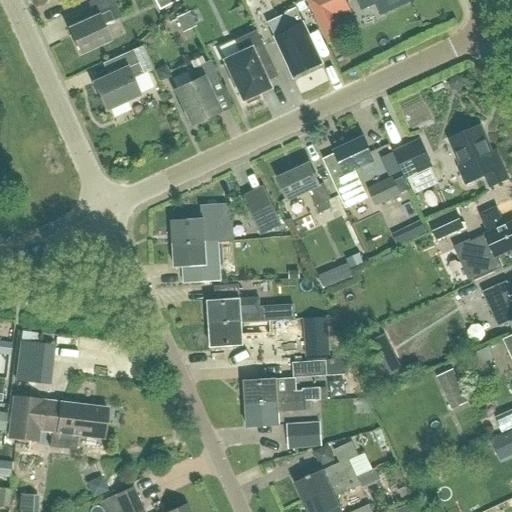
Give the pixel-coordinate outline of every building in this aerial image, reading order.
[(79,56),(109,43),(102,28),(119,20),(110,0),(98,0),(87,5),(94,20),(68,32),(79,56)] [(320,27),(320,26),(329,47),(345,41),(336,20),(350,14),(344,0),(319,0),(310,4),(320,27)] [(358,0),(363,10),(377,3),(382,14),(413,1),(412,0),(358,0)] [(195,27),(188,13),(177,19),(183,32),(195,27)] [(322,65),(303,25),(274,38),(292,78),(322,65)] [(233,42),(239,55),(223,62),(241,102),(245,100),(247,104),(258,99),(256,95),(269,90),(258,66),(269,61),(255,32),(233,42)] [(104,112),(138,97),(131,81),(143,76),(133,53),(108,64),(113,76),(92,86),(104,112)] [(212,100),(224,94),(209,63),(186,74),(191,86),(176,93),(191,126),(218,114),(212,100)] [(166,79),(168,74),(165,67),(154,72),(159,83),(166,79)] [(492,155),(483,134),(480,128),(451,141),(463,168),(459,170),(466,186),(486,178),(490,189),(509,180),(497,153),(492,155)] [(374,161),(364,140),(336,152),(337,155),(325,160),(325,159),(323,160),(345,208),(367,199),(354,170),(374,161)] [(421,140),(393,152),(406,181),(409,180),(415,194),(438,184),(432,170),(434,169),(421,140)] [(393,154),(380,160),(389,179),(402,173),(393,154)] [(319,186),(309,164),(278,178),(289,201),(309,192),(319,215),(331,209),(328,201),(330,200),(323,184),(319,186)] [(393,178),(368,190),(376,207),(384,204),(397,198),(401,196),(393,178)] [(469,244),(457,249),(465,267),(462,268),(469,283),(502,269),(497,257),(511,250),(511,224),(505,228),(496,208),(480,216),(488,234),(489,235),(471,243),(470,240),(468,241),(469,244)] [(261,234),(281,224),(274,209),(254,219),(261,234)] [(456,212),(429,224),(437,241),(464,229),(456,212)] [(174,246),(219,245),(235,244),(234,234),(206,235),(205,222),(173,224),(174,246)] [(355,250),(365,248),(360,229),(351,231),(355,250)] [(222,283),(219,245),(174,246),(176,269),(184,269),(185,285),(222,283)] [(511,283),(508,285),(507,283),(483,294),(499,329),(511,322),(511,283)] [(209,303),(210,326),(270,323),(286,322),(293,321),(292,307),(260,308),(260,300),(241,302),(240,288),(216,289),(217,303),(209,303)] [(327,319),(304,321),(307,357),(330,356),(327,319)] [(270,323),(210,326),(212,350),(244,348),(243,334),(286,331),(286,322),(270,323)] [(11,344),(0,342),(0,354),(10,356),(11,344)] [(17,368),(45,371),(49,346),(20,343),(17,368)] [(373,354),(358,361),(371,386),(385,379),(373,354)] [(349,356),(326,362),(327,376),(350,375),(349,356)] [(299,378),(327,377),(327,376),(326,362),(298,364),(299,378)] [(452,411),(468,403),(454,370),(437,377),(452,411)] [(245,383),(247,406),(305,403),(305,393),(278,394),(277,381),(245,383)] [(320,390),(304,391),(305,393),(305,403),(320,402),(320,390)] [(14,399),(9,440),(37,443),(38,432),(42,404),(42,402),(14,399)] [(305,403),(247,406),(248,429),(280,427),(279,414),(306,412),(305,403)] [(42,404),(38,432),(51,434),(50,449),(76,452),(78,438),(103,441),(107,411),(60,405),(60,407),(42,404)] [(290,451),(310,450),(308,426),(288,427),(290,451)] [(302,503),(357,479),(350,463),(359,459),(352,443),(333,452),(340,468),(312,480),(311,479),(307,480),(306,478),(295,484),(297,487),(295,488),(302,503)] [(328,447),(314,453),(318,462),(326,465),(334,461),(328,447)] [(389,450),(382,453),(386,463),(394,460),(389,450)] [(0,475),(9,476),(10,463),(0,462),(0,475)] [(357,479),(302,503),(305,511),(341,511),(340,509),(335,499),(361,488),(357,479)] [(406,488),(398,492),(402,501),(411,497),(406,488)] [(0,506),(8,507),(10,490),(0,489),(0,506)] [(143,511),(133,490),(101,504),(105,511),(143,511)] [(37,511),(39,496),(20,495),(18,511),(37,511)]
